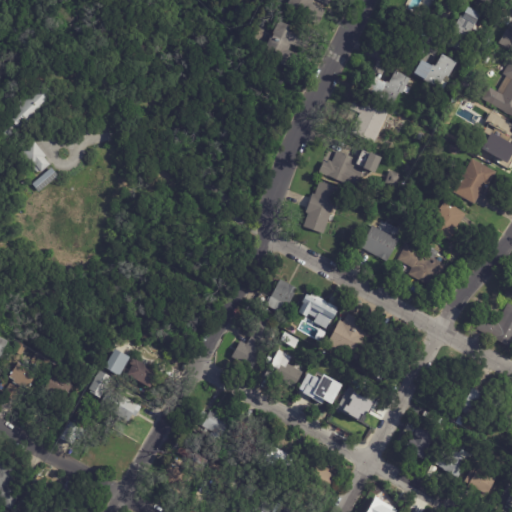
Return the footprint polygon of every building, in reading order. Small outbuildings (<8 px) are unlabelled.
[(327,6),(316,0),(314,6),(327,13),(320,25),(288,9),(292,0),(332,0),(329,7),(327,6)] [(448,45),(455,33),(453,31),(462,16),(463,17),(469,7),(481,15),(468,37),(471,38),(463,53),(448,45)] [(266,60),(264,59),(272,40),(274,41),(276,37),(275,36),(280,24),(313,39),(307,53),(293,47),(290,52),(303,58),(296,72),(266,60)] [(511,51),(499,44),(508,29),(511,31),(511,51)] [(420,64),(422,61),(432,67),(433,66),(435,67),(442,55),(457,63),(448,79),(445,77),(443,81),(447,84),(443,91),(438,88),(437,89),(425,82),(426,80),(414,73),(420,64)] [(511,115),(483,99),(489,87),(499,92),(507,77),(504,75),(511,60),(511,115)] [(375,77),(386,83),(387,82),(389,84),(396,72),(410,80),(402,94),(400,93),(393,105),(378,97),(379,96),(368,90),(375,77)] [(34,124),(23,134),(19,130),(5,144),(0,138),(0,128),(9,120),(6,117),(42,83),(59,100),(34,124)] [(391,109),(375,143),(352,133),(361,113),(352,109),(359,94),(391,109)] [(487,131),(509,143),(511,137),(511,124),(488,112),(482,124),(489,128),(487,131)] [(420,133),(427,136),(424,143),(416,139),(420,133)] [(505,162),(510,153),(511,153),(511,144),(488,133),(480,151),(505,162)] [(36,145),(47,159),(45,160),(51,167),(42,175),(40,173),(38,175),(34,170),(33,170),(21,156),(35,144),(36,145)] [(374,174),(364,170),(357,188),(320,173),(325,162),(329,164),(330,161),(333,163),(338,151),(358,159),(362,149),(381,157),(374,174)] [(475,160),(497,173),(489,189),(486,187),(476,205),(454,193),(473,159),(475,160)] [(420,160),(425,162),(421,169),(416,166),(420,160)] [(33,187),(52,170),(59,178),(40,195),(33,187)] [(336,200),(324,234),(304,227),(309,214),(307,213),(314,194),(316,195),(321,182),(340,189),(336,200)] [(466,218),(450,240),(430,225),(440,211),(441,212),(442,211),(441,210),(447,201),(468,215),(466,218)] [(391,236),(400,241),(388,263),(362,248),(374,226),(383,231),(387,225),(395,229),(391,236)] [(423,253),(424,253),(428,246),(439,252),(435,260),(445,265),(433,288),(409,275),(413,268),(399,260),(407,244),(423,253)] [(257,300),(261,292),(271,297),(281,280),(298,290),(283,315),(257,300)] [(317,291),(319,293),(313,302),(315,303),(316,301),(319,302),(320,301),(336,310),(328,325),(318,320),(315,325),(306,320),(308,315),(300,310),(312,289),(317,291)] [(511,348),(496,339),(478,330),(485,316),(499,323),(510,304),(511,305),(511,348)] [(357,319),(372,327),(367,335),(371,338),(358,362),(328,344),(341,321),(345,323),(350,315),(357,319)] [(294,319),(304,325),(298,335),(289,329),(294,319)] [(233,358),(242,342),(248,345),(263,320),(277,329),(253,370),(233,358)] [(286,333),(301,341),(296,349),(282,341),(286,333)] [(0,337),(9,342),(0,361),(0,337)] [(19,343),(27,348),(21,357),(14,351),(19,343)] [(397,369),(390,382),(384,378),(383,381),(375,377),(376,375),(370,371),(383,349),(402,360),(397,369)] [(118,351),(132,359),(121,377),(106,369),(117,350),(118,351)] [(303,373),(304,373),(295,388),(281,380),(279,384),(265,377),(272,365),(266,362),(270,357),(274,360),(280,351),(292,358),(288,364),(303,373)] [(158,373),(154,380),(155,380),(151,389),(128,376),(134,366),(131,365),(134,360),(137,361),(158,372),(158,373)] [(34,373),(38,375),(27,392),(13,383),(14,380),(9,377),(18,363),(34,373)] [(103,373),(114,380),(103,400),(92,393),(93,392),(91,390),(101,372),(103,373)] [(62,408),(61,409),(40,396),(54,374),(75,388),(62,408)] [(457,375),(469,380),(458,401),(447,396),(457,375)] [(307,399),(304,397),(316,377),(325,382),(323,384),(333,390),(324,405),(315,400),(313,403),(307,399)] [(363,428),(348,420),(347,423),(339,418),(348,400),(352,402),(359,388),(369,393),(361,407),(372,413),(363,428)] [(478,391),(503,404),(496,417),(482,409),(480,413),(477,411),(474,418),(462,412),(474,389),(478,391)] [(129,411),(125,419),(100,406),(105,398),(129,411)] [(381,405),(376,412),(369,408),(374,398),(378,400),(377,401),(381,404),(381,405)] [(511,428),(510,427),(509,428),(504,425),(505,424),(503,423),(511,406),(511,428)] [(211,414),(212,412),(216,414),(217,412),(231,419),(221,439),(203,430),(211,414)] [(460,417),(466,420),(462,427),(456,424),(460,417)] [(74,446),(73,446),(62,440),(71,422),(87,431),(81,442),(77,439),(74,446)] [(425,460),(407,450),(420,428),(438,438),(425,460)] [(455,475),(434,464),(441,451),(452,457),(458,446),(472,454),(459,477),(455,475)] [(263,462),(284,472),(291,457),(271,447),(263,462)] [(18,472),(10,486),(17,490),(15,493),(21,496),(12,511),(0,504),(0,464),(1,462),(18,472)] [(470,486),(475,475),(470,472),(475,462),(493,471),(489,478),(496,482),(489,496),(470,486)] [(318,467),(325,470),(326,468),(331,470),(329,473),(338,477),(326,498),(306,487),(318,466),(318,467)] [(431,466),(437,468),(432,479),(427,477),(431,466)] [(185,493),(191,476),(166,467),(159,484),(185,493)] [(45,482),(52,486),(45,499),(34,493),(41,480),(45,482)] [(85,507),(82,511),(62,511),(60,511),(63,505),(57,502),(68,481),(79,487),(76,493),(89,500),(85,507)] [(365,511),(397,511),(398,510),(373,497),(365,511)] [(242,510),(246,511),(269,511),(270,510),(248,498),(242,510)] [(296,511),(279,511),(285,503),(296,510),(296,511)]
